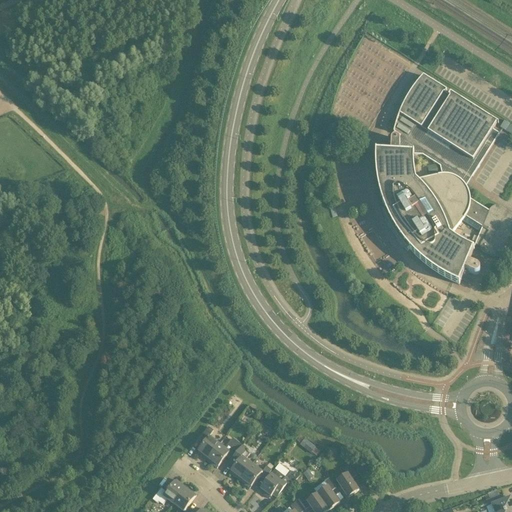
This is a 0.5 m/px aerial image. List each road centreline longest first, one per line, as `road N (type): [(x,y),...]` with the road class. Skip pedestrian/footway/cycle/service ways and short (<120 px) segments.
road 1 (tertiary): [(459,406),(391,397),(323,366),(275,325),(245,280),(227,212),(227,165),(242,84),(279,0)]
road 2 (unclassified): [(511,73),(396,0)]
